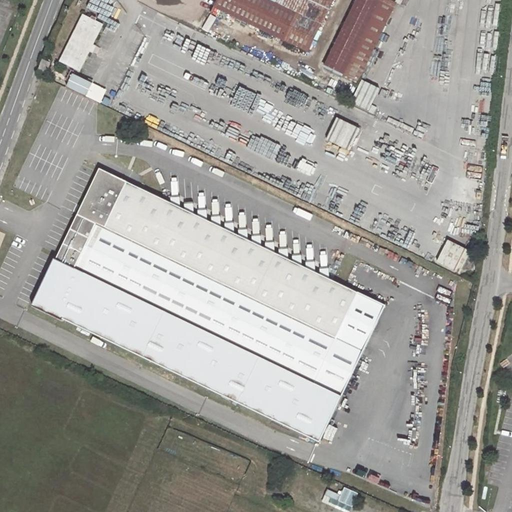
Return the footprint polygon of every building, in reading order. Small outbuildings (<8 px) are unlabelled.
[(238,0),(217,0),(215,5),(232,14),(238,0)] [(253,24),(263,0),(238,0),(232,14),(253,24)] [(308,51),(333,0),(263,0),(253,24),(308,51)] [(358,83),(398,3),(390,0),(358,0),(325,67),(358,83)] [(81,71),(103,25),(82,14),(60,60),(81,71)] [(47,72),(51,61),(43,58),(39,69),(47,72)] [(69,77),(54,70),(49,80),(221,163),(226,153),(104,94),(69,77)] [(70,74),(69,77),(104,94),(105,90),(70,74)] [(362,82),(352,103),(364,109),(374,88),(362,82)] [(65,123),(74,105),(66,101),(57,119),(65,123)] [(336,119),(326,142),(346,150),(356,127),(336,119)] [(128,352),(209,391),(221,397),(316,443),(395,280),(375,270),(207,189),(211,182),(198,176),(194,183),(167,170),(155,194),(100,167),(56,260),(53,259),(30,307),(60,321),(61,320),(114,346),(128,352)] [(123,362),(128,352),(114,346),(109,355),(123,362)] [(205,400),(217,406),(221,397),(209,391),(205,400)] [(345,489),(340,499),(346,503),(347,502),(351,504),(356,495),(345,489)]
